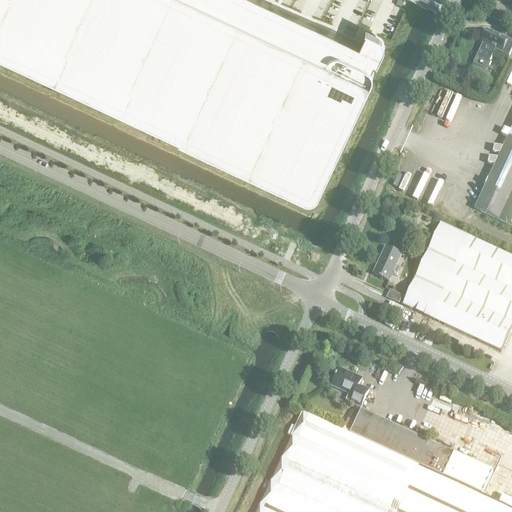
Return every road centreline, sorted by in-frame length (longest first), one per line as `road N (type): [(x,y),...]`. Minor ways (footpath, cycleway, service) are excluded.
road 1 (tertiary): [(318,299),(0,146)]
road 2 (tertiary): [(318,299),(458,0)]
road 3 (unclassified): [(217,511),(318,299)]
road 4 (tertiary): [(318,299),(511,391)]
